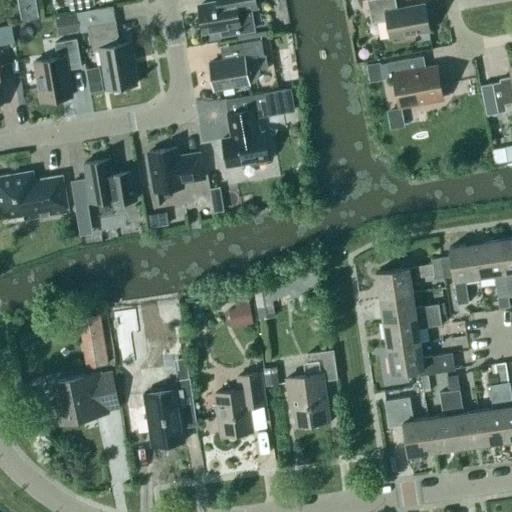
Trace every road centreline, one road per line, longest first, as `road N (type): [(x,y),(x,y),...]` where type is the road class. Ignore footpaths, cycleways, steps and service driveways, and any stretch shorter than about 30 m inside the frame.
road 1 (residential): [(0,147),(183,115),(164,0)]
road 2 (unclassified): [(301,511),(511,479)]
